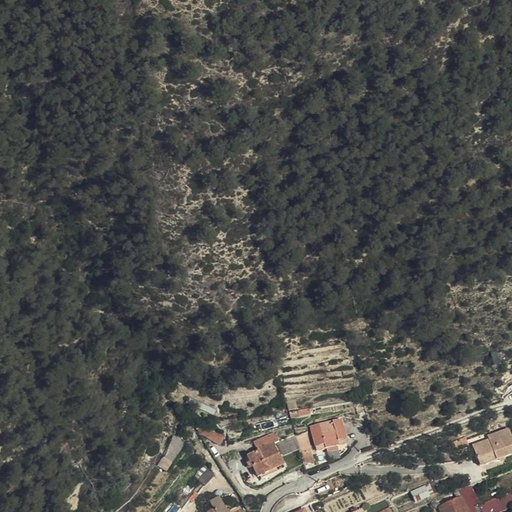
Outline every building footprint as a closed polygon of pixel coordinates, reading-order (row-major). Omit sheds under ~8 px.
[(338,421),(305,426),(309,450),(341,444),(338,421)] [(270,429),(244,442),(249,451),(243,454),(246,460),(243,462),(247,471),(251,469),(255,476),(280,463),(270,443),(276,440),(270,429)] [(511,455),(504,432),(487,437),(488,442),(483,443),(467,448),(473,469),(511,457),(511,455)] [(297,435),(277,441),(281,455),(300,449),(297,435)] [(170,449),(180,453),(185,441),(175,436),(170,449)] [(461,439),(451,441),(452,450),(462,449),(461,439)] [(206,467),(195,475),(202,486),(214,478),(206,467)] [(435,482),(426,486),(430,496),(440,491),(435,482)] [(430,496),(426,486),(413,492),(417,501),(430,496)] [(455,500),(461,511),(474,504),(468,494),(455,500)] [(225,511),(218,498),(208,504),(211,511),(225,511)] [(460,511),(461,511),(455,500),(436,510),(436,511),(460,511)]
